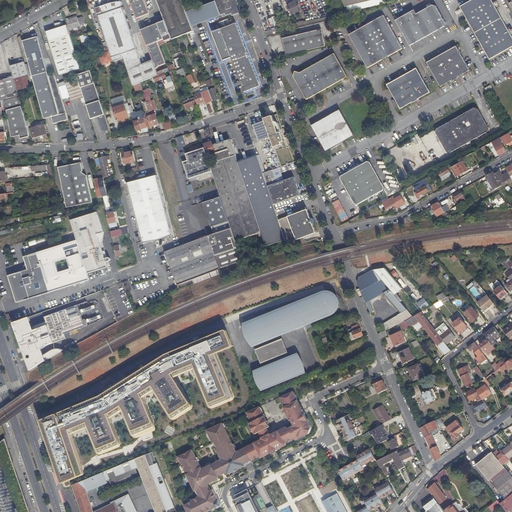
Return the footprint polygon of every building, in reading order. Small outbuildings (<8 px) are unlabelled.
[(129,0),(136,18),(149,13),(147,7),(144,0),(129,0)] [(173,39),(179,36),(186,33),(194,30),(185,7),(181,0),(157,0),(165,20),(158,23),(162,33),(164,39),(165,42),(173,39)] [(215,0),(216,1),(221,15),(225,13),(226,15),(232,13),(232,15),(242,12),(237,0),(215,0)] [(293,0),(294,2),(287,5),(291,13),(293,12),(293,11),(301,7),(298,0),(293,0)] [(486,49),(485,50),(490,60),(511,46),(511,36),(492,0),(467,0),(460,4),(465,14),(466,13),(467,15),(466,15),(465,16),(464,17),(464,18),(465,20),(466,20),(467,20),(468,20),(470,19),(471,21),(469,22),(481,42),(482,42),(483,43),(482,44),(480,46),(480,47),(481,48),(483,48),(484,48),(485,47),(486,49)] [(134,85),(140,82),(147,79),(140,60),(141,60),(123,8),(120,9),(119,6),(123,5),(121,1),(117,1),(113,2),(107,3),(95,7),(106,39),(110,50),(113,60),(113,61),(117,60),(119,59),(120,59),(124,57),(125,59),(125,60),(126,62),(134,85)] [(187,12),(192,26),(216,17),(221,15),(216,1),(211,3),(197,8),(187,12)] [(414,8),(395,19),(409,44),(444,25),(445,21),(435,4),(432,3),(416,12),(414,8)] [(380,13),(347,32),(367,66),(380,59),(378,57),(384,54),(385,56),(400,48),(384,19),(380,13)] [(78,19),(78,17),(68,21),(71,29),(74,28),(75,31),(79,29),(78,27),(85,24),(83,17),(78,19)] [(275,17),(269,18),(271,27),(277,25),(275,17)] [(228,19),(219,22),(221,27),(230,24),(228,19)] [(158,23),(141,30),(153,59),(156,67),(166,63),(159,45),(158,41),(164,39),(162,33),(158,23)] [(221,29),(218,30),(213,32),(224,60),(232,57),(244,88),(245,92),(257,87),(260,82),(237,23),(221,29)] [(51,31),(48,37),(61,76),(78,70),(64,26),(51,31)] [(292,54),(325,47),(321,28),(288,36),(292,54)] [(367,66),(347,32),(345,33),(365,68),(367,66)] [(54,123),(69,119),(66,109),(58,83),(54,73),(48,75),(38,37),(24,41),(46,118),(52,116),(54,123)] [(456,45),(425,62),(439,86),(469,69),(456,45)] [(103,63),(113,60),(110,50),(104,52),(100,53),(103,63)] [(307,67),(294,74),(287,78),(300,101),(334,82),(333,81),(336,79),(337,80),(341,78),(328,55),(307,67)] [(175,59),(178,67),(178,68),(183,66),(180,57),(175,59)] [(141,60),(140,60),(147,79),(153,76),(159,74),(158,72),(156,67),(153,59),(148,62),(142,64),(141,60)] [(25,62),(11,66),(13,72),(19,95),(26,92),(26,89),(30,87),(26,74),(28,73),(25,64),(25,62)] [(29,63),(25,64),(28,73),(30,82),(34,81),(29,63)] [(174,63),(167,66),(168,68),(169,70),(170,72),(172,71),(176,69),(175,68),(174,63)] [(415,67),(386,84),(399,108),(412,101),(429,92),(415,67)] [(159,74),(153,76),(155,81),(167,77),(166,75),(167,74),(166,72),(169,70),(168,68),(158,72),(159,74)] [(184,74),(186,73),(183,68),(179,70),(176,70),(179,76),(184,74)] [(91,70),(82,73),(90,95),(98,92),(91,70)] [(77,74),(78,76),(91,119),(98,117),(105,114),(98,92),(90,95),(82,73),(77,74)] [(192,74),(187,76),(190,84),(195,82),(192,74)] [(0,95),(0,96),(4,95),(5,100),(19,96),(14,77),(0,80),(0,95)] [(173,79),(172,77),(166,79),(167,81),(164,82),(166,85),(165,86),(167,91),(176,87),(173,79)] [(84,97),(78,79),(67,83),(73,101),(81,98),(83,103),(85,102),(84,97)] [(494,83),(485,88),(486,92),(496,86),(494,83)] [(209,90),(213,99),(219,97),(215,87),(209,90)] [(202,93),(205,101),(206,103),(213,100),(213,99),(209,90),(202,93)] [(194,95),(195,97),(198,104),(205,101),(202,93),(202,92),(194,95)] [(22,141),(31,139),(27,125),(26,120),(19,96),(5,100),(5,101),(7,110),(12,140),(21,138),(22,141)] [(149,96),(145,97),(147,101),(149,107),(150,111),(151,112),(155,110),(157,109),(153,100),(151,101),(149,96)] [(186,109),(197,105),(194,98),(188,100),(183,102),(186,109)] [(114,107),(118,120),(129,117),(125,104),(114,107)] [(129,106),(132,116),(137,130),(142,129),(139,120),(137,113),(136,112),(134,112),(131,105),(129,106)] [(139,120),(142,129),(148,127),(145,118),(142,111),(140,105),(137,106),(139,112),(137,113),(139,120)] [(475,108),(473,108),(435,129),(435,130),(434,131),(434,132),(441,144),(445,152),(446,153),(448,153),(449,153),(475,138),(486,132),(487,130),(488,129),(487,128),(477,109),(476,108),(475,108)] [(340,141),(341,142),(352,136),(337,110),(309,126),(324,152),(335,145),(334,144),(340,141)] [(156,125),(152,115),(151,112),(150,111),(147,112),(146,112),(148,117),(145,118),(148,127),(148,128),(156,125)] [(105,114),(98,117),(102,128),(106,130),(110,129),(105,114)] [(265,120),(271,137),(279,134),(273,115),(265,118),(265,120)] [(167,121),(163,122),(166,130),(173,128),(169,117),(166,118),(167,121)] [(265,120),(257,123),(258,125),(254,127),(255,128),(254,129),(255,134),(256,133),(259,140),(271,137),(265,120)] [(33,137),(47,133),(44,124),(43,121),(36,123),(37,126),(30,128),(33,137)] [(511,137),(509,132),(502,136),(506,145),(509,143),(511,141),(511,137)] [(279,134),(271,137),(282,166),(294,162),(289,147),(284,149),(279,134)] [(182,136),(177,138),(180,147),(185,145),(182,136)] [(502,142),(503,141),(501,137),(487,144),(490,149),(495,146),(500,154),(507,151),(502,142)] [(239,164),(239,162),(232,140),(214,146),(212,140),(204,143),(205,147),(212,170),(213,170),(231,227),(235,240),(261,231),(239,164)] [(212,170),(205,147),(186,153),(189,160),(186,161),(186,160),(185,159),(184,158),(183,158),(190,178),(212,170)] [(136,161),(133,151),(124,153),(126,163),(136,161)] [(111,176),(111,172),(110,168),(108,162),(110,161),(108,154),(105,155),(104,153),(100,154),(103,163),(102,163),(104,174),(99,175),(99,179),(104,177),(111,176)] [(239,162),(239,164),(259,158),(258,156),(239,162)] [(263,172),(259,158),(239,164),(261,231),(266,245),(285,239),(279,220),(274,204),(263,172)] [(349,171),(347,169),(346,171),(347,172),(339,176),(339,179),(353,204),(356,204),(382,190),(383,187),(368,162),(366,161),(359,165),(357,164),(356,164),(356,167),(357,168),(350,172),(349,171)] [(463,161),(452,167),(455,174),(462,170),(463,172),(467,170),(463,161)] [(82,162),(59,167),(63,185),(67,207),(93,202),(87,175),(82,172),(83,170),(82,162)] [(448,168),(438,173),(440,177),(450,172),(448,168)] [(273,169),(263,172),(274,204),(301,195),(295,176),(277,182),(273,169)] [(490,192),(501,186),(493,172),(487,176),(489,179),(484,182),(490,192)] [(502,185),(511,179),(508,173),(501,176),(499,172),(495,174),(502,185)] [(142,179),(128,183),(135,209),(144,243),(173,235),(157,175),(142,179)] [(426,177),(413,185),(415,188),(417,191),(419,195),(420,195),(431,188),(429,184),(427,181),(426,177)] [(460,190),(454,194),(455,197),(458,202),(464,198),(460,190)] [(489,199),(495,208),(506,202),(500,192),(489,199)] [(396,202),(394,203),(397,208),(405,203),(400,195),(394,199),(396,202)] [(438,202),(432,206),(433,208),(435,212),(437,215),(444,212),(438,202)] [(285,239),(287,243),(316,232),(313,223),(314,223),(315,221),(313,218),(312,217),(311,218),(307,209),(279,220),(285,239)] [(77,240),(25,256),(28,269),(11,275),(19,301),(90,280),(88,273),(108,267),(98,234),(104,232),(98,212),(72,220),(77,240)] [(110,213),(107,213),(109,223),(117,222),(115,212),(110,213)] [(221,269),(242,261),(235,240),(231,227),(209,235),(218,262),(221,269)] [(111,232),(112,237),(119,236),(126,234),(130,233),(128,228),(111,232)] [(221,270),(208,235),(200,238),(194,240),(185,244),(181,245),(166,251),(179,286),(221,270)] [(112,237),(116,256),(122,255),(120,245),(122,245),(119,236),(112,237)] [(384,268),(373,270),(399,302),(401,301),(395,293),(401,288),(384,268)] [(373,270),(355,279),(370,316),(375,314),(371,305),(386,297),(399,313),(381,326),(384,330),(385,330),(400,323),(404,321),(407,319),(412,317),(399,302),(373,270)] [(122,282),(126,291),(132,288),(127,280),(122,282)] [(499,299),(507,294),(501,285),(493,291),(499,299)] [(253,344),(330,313),(334,310),(336,307),(337,304),(337,303),(336,299),(334,296),(331,294),(327,293),(323,294),(245,325),(253,344)] [(483,312),(493,304),(487,296),(477,303),(483,312)] [(424,298),(417,302),(422,309),(429,305),(424,298)] [(33,326),(31,320),(29,317),(14,323),(31,370),(64,349),(63,349),(62,348),(60,348),(59,348),(58,348),(56,348),(55,348),(53,349),(52,350),(45,354),(42,348),(48,344),(67,338),(65,333),(88,324),(86,318),(83,319),(78,305),(45,316),(47,321),(33,326)] [(472,307),(464,313),(471,322),(479,316),(472,307)] [(449,353),(451,351),(447,345),(445,343),(435,330),(421,312),(415,315),(418,319),(433,338),(438,345),(445,354),(448,351),(449,353)] [(411,324),(418,319),(415,315),(408,320),(411,324)] [(460,318),(453,324),(460,333),(467,327),(460,318)] [(404,321),(400,323),(403,330),(408,327),(408,326),(404,321)] [(511,335),(511,321),(510,324),(511,325),(508,327),(503,331),(509,338),(511,335)] [(445,343),(454,336),(455,335),(444,323),(435,330),(445,343)] [(352,340),(364,335),(359,324),(353,327),(353,328),(349,329),(352,335),(351,337),(352,340)] [(494,327),(484,334),(487,339),(494,348),(499,345),(497,343),(503,339),(494,327)] [(235,332),(245,361),(252,359),(242,330),(235,332)] [(401,331),(390,336),(395,347),(406,342),(401,331)] [(229,348),(223,332),(168,353),(102,395),(44,419),(44,420),(65,486),(72,483),(71,479),(85,474),(86,472),(72,433),(91,426),(100,452),(102,453),(120,445),(121,442),(111,417),(125,409),(136,433),(138,434),(156,427),(156,424),(145,396),(155,389),(173,418),(175,418),(194,407),(193,403),(176,376),(178,375),(197,367),(212,405),(214,406),(235,397),(235,396),(218,352),(229,348)] [(445,343),(447,345),(456,337),(454,336),(445,343)] [(283,339),(257,350),(262,363),(288,352),(283,339)] [(494,348),(487,339),(480,345),(485,351),(488,354),(493,350),(494,351),(495,350),(494,348)] [(474,342),(468,347),(470,350),(472,349),(478,357),(481,354),(483,356),(484,355),(474,342)] [(409,347),(398,352),(403,364),(413,359),(409,347)] [(298,354),(255,372),(262,390),(305,373),(298,354)] [(500,367),(504,372),(508,369),(511,366),(511,358),(505,363),(500,367)] [(495,370),(500,367),(505,363),(503,360),(496,364),(495,362),(491,365),(495,370)] [(417,365),(408,369),(413,380),(422,376),(417,365)] [(458,370),(466,388),(470,386),(472,385),(473,384),(471,380),(468,374),(470,373),(470,371),(467,365),(458,370)] [(480,371),(476,366),(474,368),(480,376),(482,374),(480,371)] [(493,372),(495,375),(500,371),(504,375),(506,374),(504,372),(500,367),(495,370),(493,372)] [(482,398),(483,400),(492,393),(487,386),(490,384),(487,380),(485,378),(482,380),(486,385),(476,391),(482,398)] [(379,393),(387,389),(383,379),(374,383),(375,386),(379,393)] [(505,396),(511,390),(511,382),(511,381),(500,389),(505,396)] [(477,401),(482,398),(476,391),(472,385),(470,386),(472,389),(466,392),(470,400),(475,397),(477,401)] [(433,388),(421,393),(426,403),(437,398),(433,388)] [(260,406),(247,411),(252,421),(250,422),(256,433),(260,431),(263,436),(263,438),(263,440),(246,448),(247,450),(251,458),(253,461),(273,451),(272,449),(275,447),(275,448),(276,448),(277,449),(287,444),(286,442),(295,437),(296,439),(308,433),(312,426),(305,413),(304,413),(303,410),(301,411),(298,404),(300,403),(298,400),(294,391),(281,396),(286,406),(285,407),(291,420),(292,419),(295,425),(288,428),(287,426),(272,434),(269,435),(268,433),(270,432),(268,427),(270,426),(266,417),(265,418),(264,415),(263,416),(262,414),(264,413),(260,406)] [(477,401),(471,404),(475,411),(486,405),(483,400),(482,398),(477,401)] [(507,407),(511,404),(506,398),(502,401),(507,407)] [(373,410),(381,425),(383,423),(384,423),(392,418),(390,415),(388,416),(382,405),(373,410)] [(461,408),(452,412),(454,416),(463,411),(461,408)] [(347,415),(338,419),(341,426),(351,422),(347,415)] [(419,427),(434,461),(438,457),(429,435),(427,432),(438,427),(436,425),(434,420),(419,427)] [(458,433),(460,431),(463,429),(457,420),(446,428),(454,439),(460,435),(458,433)] [(351,422),(341,426),(345,433),(354,428),(351,422)] [(207,511),(217,507),(218,507),(223,505),(220,500),(217,495),(213,487),(212,486),(212,485),(208,486),(207,485),(211,483),(219,479),(218,477),(220,476),(222,474),(224,473),(226,473),(227,472),(228,474),(245,465),(244,462),(251,458),(247,450),(246,448),(243,450),(243,451),(238,453),(236,449),(223,423),(215,426),(206,430),(213,443),(214,442),(217,448),(216,449),(219,456),(220,456),(222,459),(218,461),(216,462),(202,469),(192,450),(178,457),(195,491),(197,490),(200,496),(198,497),(192,500),(193,501),(186,505),(188,509),(188,511),(207,511)] [(372,430),(370,431),(372,435),(374,434),(379,444),(389,438),(384,428),(385,428),(383,423),(381,425),(372,430)] [(354,428),(345,433),(348,439),(357,435),(354,428)] [(30,511),(28,506),(5,437),(0,441),(0,511),(30,511)] [(399,445),(396,440),(395,438),(388,441),(393,449),(399,445)] [(502,451),(509,459),(511,456),(511,443),(502,451)] [(409,448),(405,450),(399,452),(403,460),(413,455),(409,448)] [(376,458),(370,449),(364,452),(369,461),(376,458)] [(396,456),(399,461),(403,460),(399,452),(398,450),(377,461),(379,464),(382,463),(396,456)] [(495,455),(503,465),(509,459),(502,451),(502,450),(495,455)] [(146,454),(136,459),(139,469),(156,511),(174,511),(162,481),(164,480),(163,477),(161,478),(161,477),(163,476),(153,451),(146,454)] [(478,464),(505,499),(511,493),(511,476),(503,465),(495,455),(492,451),(492,452),(492,453),(478,464)] [(363,465),(369,461),(364,452),(357,456),(359,458),(359,459),(363,465)] [(93,511),(87,491),(108,483),(107,480),(110,479),(112,485),(138,474),(137,470),(139,469),(136,459),(103,472),(87,479),(73,485),(81,511),(126,511),(128,511),(124,504),(118,507),(116,502),(94,511),(93,511)] [(359,459),(353,462),(358,471),(364,468),(363,465),(359,459)] [(401,468),(406,466),(403,460),(399,461),(398,462),(401,468)] [(353,462),(346,466),(351,475),(358,471),(353,462)] [(346,466),(340,469),(345,478),(351,475),(346,466)] [(440,480),(448,475),(444,470),(436,475),(440,480)] [(330,478),(326,478),(326,484),(321,484),(321,494),(330,494),(330,490),(336,490),(336,481),(330,481),(330,478)] [(389,482),(383,486),(388,495),(394,491),(389,482)] [(428,490),(433,496),(439,504),(446,498),(434,483),(428,490)] [(376,490),(378,494),(381,499),(381,498),(388,495),(383,486),(376,490)] [(249,489),(237,495),(238,498),(235,500),(240,511),(262,511),(256,498),(254,499),(249,489)] [(346,511),(337,493),(323,500),(328,511),(346,511)] [(511,511),(511,493),(505,499),(500,503),(507,511),(511,511)] [(378,494),(372,498),(377,507),(384,503),(381,498),(381,499),(378,494)] [(433,496),(422,505),(427,511),(445,511),(444,511),(439,504),(433,496)] [(366,501),(368,506),(371,510),(377,507),(372,498),(366,501)] [(452,505),(444,511),(445,511),(468,511),(466,508),(463,510),(456,502),(452,505)]
